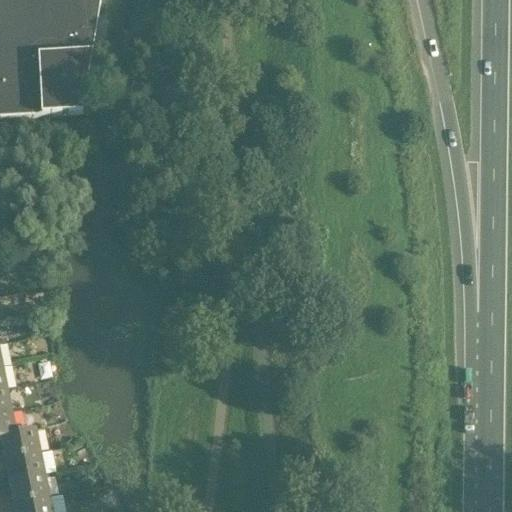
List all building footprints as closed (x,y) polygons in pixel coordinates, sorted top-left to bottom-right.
[(0,0),(0,122),(80,119),(99,0),(0,0)] [(6,392),(0,393),(0,416),(11,414),(6,392)] [(15,437),(11,414),(0,416),(0,441),(16,438),(15,437)] [(0,441),(4,462),(40,455),(35,433),(15,437),(16,438),(0,441)] [(44,478),(40,455),(4,462),(9,485),(44,478)] [(9,485),(13,507),(49,500),(44,478),(9,485)] [(51,511),(49,500),(13,507),(14,511),(51,511)]
